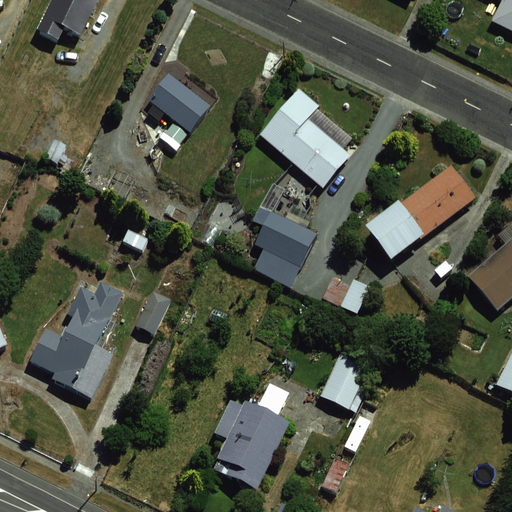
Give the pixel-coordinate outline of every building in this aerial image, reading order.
[(67,45),(77,51),(103,4),(94,0),(51,0),(31,35),(62,52),(67,45)] [(394,0),(410,8),(414,0),(394,0)] [(511,0),(486,0),(499,6),(490,24),(511,34),(511,0)] [(161,141),(179,154),(218,101),(193,83),(185,94),(168,81),(146,111),(171,129),(161,141)] [(319,114),(297,95),(257,142),(323,198),(352,163),(308,127),(319,114)] [(57,171),(67,150),(54,143),(43,164),(57,171)] [(478,204),(455,172),(395,215),(398,219),(365,243),(388,275),(426,247),(424,244),(478,204)] [(306,234),(312,221),(308,196),(284,185),(278,197),(268,192),(250,230),(264,236),(246,275),(290,296),(317,239),(306,234)] [(210,206),(192,242),(231,262),(249,226),(210,206)] [(511,304),(511,244),(465,284),(495,319),(511,304)] [(333,276),(318,305),(356,324),(371,295),(333,276)] [(89,411),(112,361),(98,354),(125,298),(92,283),(66,339),(46,330),(28,369),(54,381),(49,392),(89,411)] [(172,304),(151,294),(133,332),(154,342),(172,304)] [(0,331),(0,360),(9,358),(0,331)] [(511,355),(494,393),(511,401),(511,355)] [(376,374),(340,357),(319,403),(355,420),(376,374)] [(256,502),(287,431),(279,428),(292,398),(259,384),(246,414),(227,405),(211,443),(223,448),(209,481),(256,502)] [(350,470),(332,461),(318,489),(337,498),(350,470)] [(329,511),(335,502),(319,494),(309,511),(329,511)]
